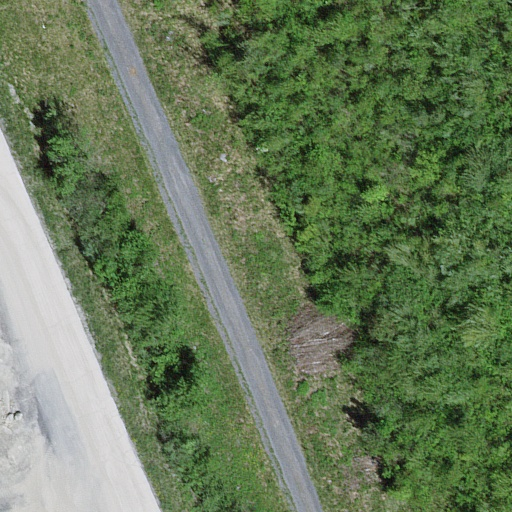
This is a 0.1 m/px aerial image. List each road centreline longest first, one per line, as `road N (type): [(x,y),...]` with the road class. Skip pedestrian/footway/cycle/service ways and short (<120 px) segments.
road 1 (track): [(315,511),(98,0)]
road 2 (track): [(0,206),(123,511)]
